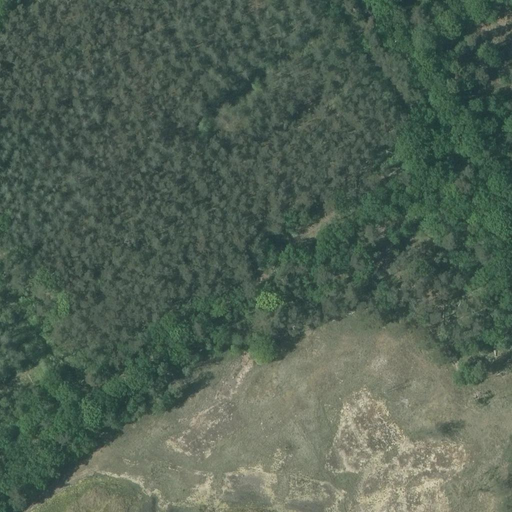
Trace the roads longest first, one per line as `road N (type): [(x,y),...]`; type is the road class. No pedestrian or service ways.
road 1 (track): [(0,447),(446,141)]
road 2 (track): [(446,141),(419,86),(355,0)]
